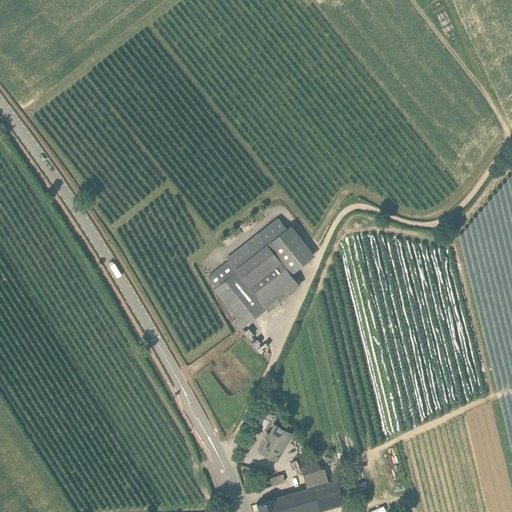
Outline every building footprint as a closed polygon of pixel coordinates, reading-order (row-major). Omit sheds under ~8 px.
[(240,330),(247,324),(242,317),(261,303),(267,311),(299,285),(295,280),(298,277),(294,272),(310,259),(314,256),(290,225),(286,228),(278,218),(226,259),(228,261),(208,278),(215,287),(214,288),(236,317),(233,320),(240,330)] [(406,234),(362,234),(361,326),(380,326),(380,323),(381,323),(382,297),(382,276),(395,276),(396,247),(406,247),(406,234)] [(225,384),(246,367),(233,350),(212,366),(225,384)] [(359,450),(357,441),(359,440),(374,442),(363,445),(364,445),(389,437),(386,425),(381,425),(373,425),(380,423),(370,422),(369,429),(368,423),(363,423),(362,428),(356,428),(356,432),(348,432),(348,437),(349,442),(343,444),(338,444),(341,454),(347,454),(359,450)] [(273,423),(259,453),(274,460),(288,431),(273,423)] [(270,499),(256,504),(258,511),(315,511),(343,504),(336,480),(328,483),(324,468),(321,469),(313,450),(296,456),(303,476),(307,489),(278,497),(276,493),(269,495),(270,499)] [(282,474),(270,478),(272,486),(285,481),(282,474)]
